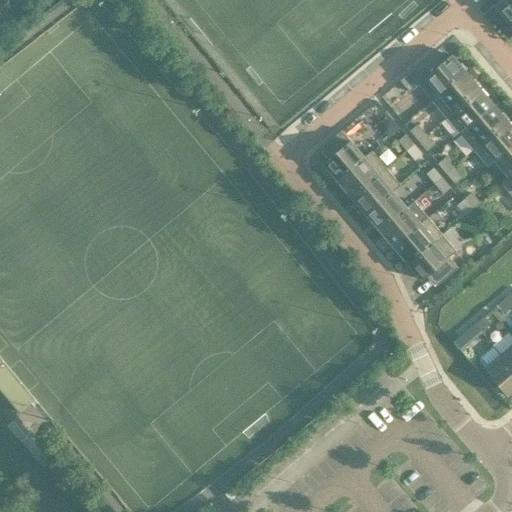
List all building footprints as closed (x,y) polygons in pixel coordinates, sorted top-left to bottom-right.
[(511,0),(498,0),(500,2),(497,5),(503,13),(501,14),(510,24),(511,22),(511,0)] [(437,49),(401,80),(410,92),(419,85),(432,101),(466,72),(452,54),(446,59),(437,49)] [(466,72),(432,101),(446,117),(480,88),(466,72)] [(480,88),(446,117),(460,134),(494,105),(480,88)] [(494,105),(460,134),(474,150),(508,121),(494,105)] [(511,125),(508,121),(474,150),(488,166),(511,145),(511,125)] [(410,131),(419,141),(426,135),(418,125),(410,131)] [(324,163),(338,180),(372,151),(364,157),(342,130),(321,148),(330,158),(324,163)] [(399,141),(407,150),(414,144),(406,135),(399,141)] [(434,144),(426,135),(419,141),(427,150),(434,144)] [(422,154),(414,144),(407,150),(415,160),(422,154)] [(511,145),(488,166),(489,167),(496,161),(509,176),(501,183),(502,183),(511,174),(511,145)] [(372,151),(338,180),(352,197),(386,168),(372,151)] [(438,164),(447,174),(454,167),(445,158),(438,164)] [(462,177),(454,167),(447,174),(455,183),(462,177)] [(386,168),(352,197),(366,213),(393,190),(392,190),(400,184),(386,168)] [(426,174),(435,184),(442,178),(434,168),(426,174)] [(511,174),(502,183),(511,194),(511,174)] [(450,187),(442,178),(435,184),(443,193),(450,187)] [(393,190),(366,213),(380,230),(407,207),(393,190)] [(464,199),(472,209),(479,202),(471,193),(464,199)] [(457,205),(465,215),(472,209),(464,199),(457,205)] [(407,207),(380,230),(394,246),(428,217),(414,201),(407,207)] [(428,217),(394,246),(408,263),(442,234),(428,217)] [(442,234),(408,263),(422,280),(428,275),(437,285),(458,268),(449,257),(457,251),(442,234)] [(506,298),(496,306),(502,312),(511,304),(506,298)] [(484,316),(475,324),(480,331),(490,323),(484,316)] [(482,333),(480,331),(475,324),(464,333),(472,342),(482,333)] [(459,338),(454,342),(461,351),(465,348),(466,343),(460,336),(459,338)] [(511,344),(501,355),(511,368),(511,344)] [(508,396),(511,392),(511,368),(501,355),(485,368),(508,396)]
